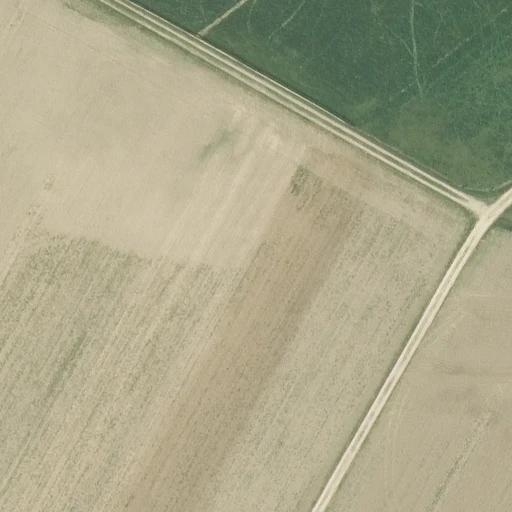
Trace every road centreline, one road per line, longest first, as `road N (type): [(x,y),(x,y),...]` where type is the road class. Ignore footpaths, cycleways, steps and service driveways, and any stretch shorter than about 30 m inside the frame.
road 1 (track): [(108,0),(511,223)]
road 2 (track): [(321,511),(490,216),(511,199)]
